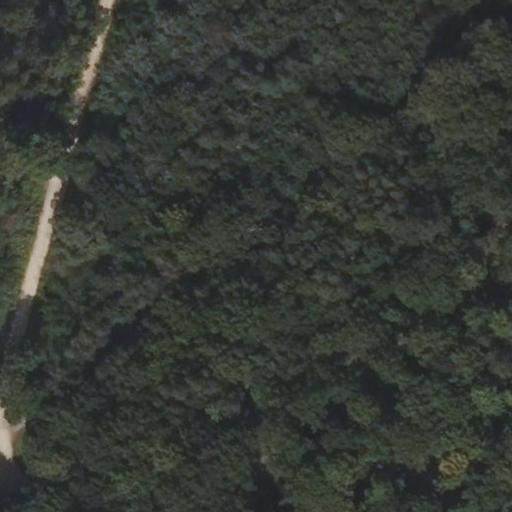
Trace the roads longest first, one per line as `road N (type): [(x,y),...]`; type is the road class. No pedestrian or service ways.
road 1 (track): [(511,13),(0,449)]
road 2 (track): [(108,0),(0,402)]
